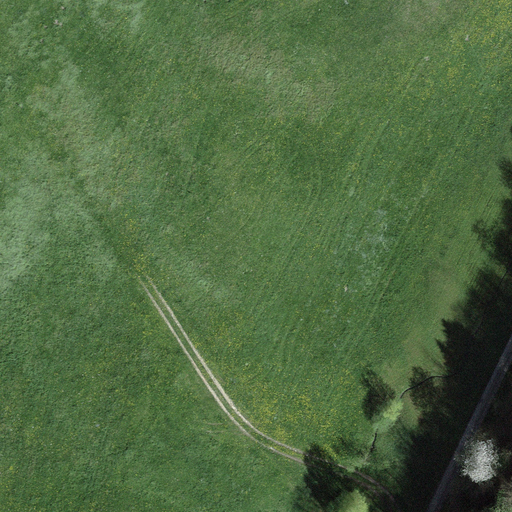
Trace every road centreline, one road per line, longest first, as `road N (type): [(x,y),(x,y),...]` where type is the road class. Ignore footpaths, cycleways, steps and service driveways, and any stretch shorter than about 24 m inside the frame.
road 1 (track): [(142,274),(249,430),(365,481),(396,511)]
road 2 (track): [(432,511),(511,348)]
